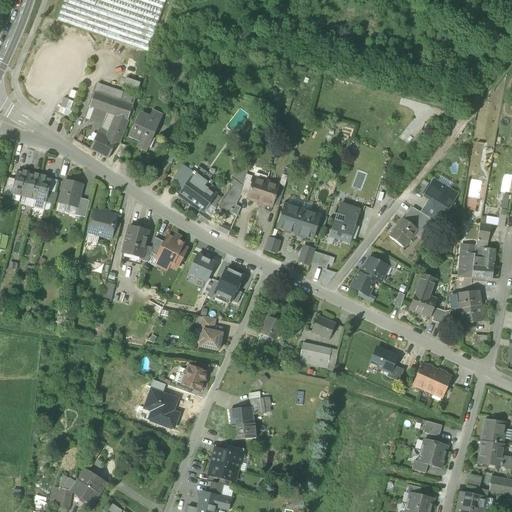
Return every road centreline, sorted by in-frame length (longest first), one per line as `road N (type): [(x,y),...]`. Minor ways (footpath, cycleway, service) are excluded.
road 1 (residential): [(166,511),(268,269)]
road 2 (unclassified): [(268,269),(59,144)]
road 3 (unclassified): [(484,370),(324,294)]
road 4 (track): [(59,144),(60,129),(15,91),(45,0)]
road 5 (track): [(416,182),(511,62)]
road 6 (residential): [(484,370),(511,220)]
road 7 (residential): [(324,294),(416,182)]
road 8 (residential): [(484,370),(449,488)]
